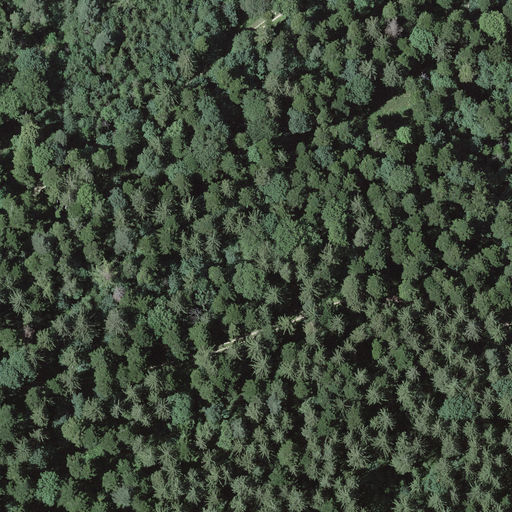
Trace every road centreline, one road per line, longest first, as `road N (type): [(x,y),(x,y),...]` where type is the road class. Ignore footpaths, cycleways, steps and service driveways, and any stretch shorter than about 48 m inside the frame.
road 1 (track): [(0,383),(123,376),(339,302),(430,312),(511,333)]
road 2 (track): [(8,383),(47,330),(129,256),(296,151),(388,110)]
road 3 (track): [(297,0),(0,213)]
road 4 (track): [(230,0),(0,71)]
